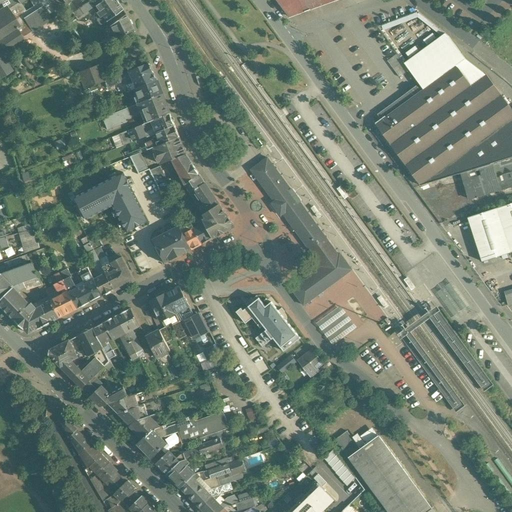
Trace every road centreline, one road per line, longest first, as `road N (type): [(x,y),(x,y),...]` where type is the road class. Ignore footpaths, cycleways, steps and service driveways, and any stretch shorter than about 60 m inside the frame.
road 1 (residential): [(259,0),(511,340)]
road 2 (residential): [(254,228),(282,286),(332,354),(432,432),(493,511)]
road 3 (residential): [(133,0),(166,53),(205,151),(254,228)]
road 4 (residential): [(27,352),(254,228)]
road 5 (residential): [(53,379),(181,511)]
road 6 (residential): [(104,511),(53,420),(53,379)]
